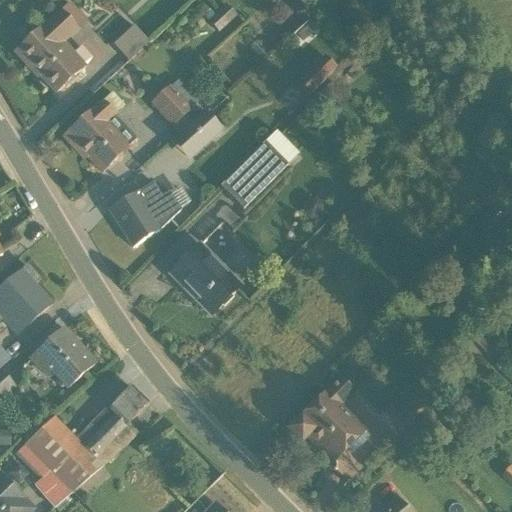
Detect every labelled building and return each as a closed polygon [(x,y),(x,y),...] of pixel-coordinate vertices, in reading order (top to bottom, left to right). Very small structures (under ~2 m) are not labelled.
[(86,68),(67,46),(81,34),(63,14),(16,54),(53,96),(86,68)] [(127,58),(146,40),(131,25),(112,43),(127,58)] [(170,89),(151,106),(172,129),(191,112),(170,89)] [(101,103),(65,138),(101,176),(135,143),(113,119),(123,109),(112,97),(103,105),(101,103)] [(187,166),(227,130),(206,107),(166,144),(187,166)] [(293,160),(270,138),(220,189),(242,211),(293,160)] [(155,184),(107,215),(131,252),(157,235),(176,214),(155,184)] [(492,209),(475,226),(485,236),(502,218),(492,209)] [(199,246),(169,276),(211,318),(241,288),(199,246)] [(39,283),(25,268),(0,290),(0,322),(16,340),(49,310),(32,290),(39,283)] [(489,330),(476,346),(491,360),(506,345),(489,330)] [(61,395),(93,367),(62,331),(29,359),(61,395)] [(0,365),(9,358),(0,347),(0,365)] [(0,404),(17,389),(0,371),(0,404)] [(303,447),(311,439),(335,463),(346,451),(352,458),(371,440),(341,410),(355,396),(339,380),(287,432),(303,447)] [(414,437),(445,406),(426,386),(394,417),(414,437)] [(128,426),(146,405),(129,390),(77,441),(103,470),(136,436),(128,426)] [(109,479),(53,420),(26,445),(82,504),(109,479)] [(9,433),(0,432),(0,447),(8,448),(9,433)] [(55,511),(71,497),(23,448),(15,455),(41,482),(33,489),(54,511),(55,511)] [(511,468),(511,469),(503,480),(511,487),(511,468)] [(34,511),(35,511),(0,477),(0,511),(34,511)] [(408,511),(394,493),(373,511),(408,511)]
